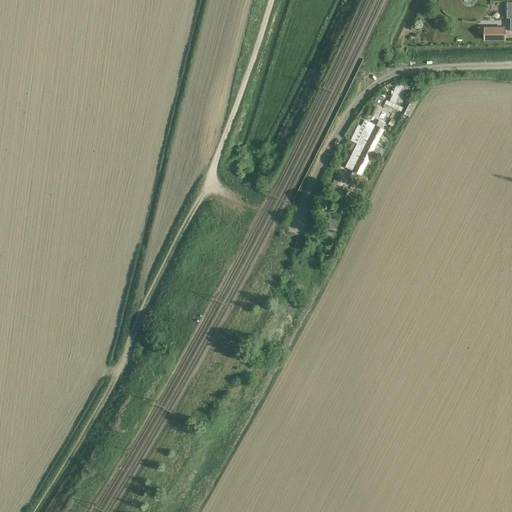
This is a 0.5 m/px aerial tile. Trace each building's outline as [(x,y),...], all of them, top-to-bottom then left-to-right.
[(505,27),(485,27),(485,39),(505,40),(505,27)] [(405,84),(397,84),(388,105),(395,107),(405,84)] [(374,116),(378,109),(372,106),(369,113),(374,116)] [(357,145),(373,152),(384,129),(368,121),(357,145)] [(353,149),(356,143),(350,140),(346,149),(349,150),(353,149)] [(357,180),(360,174),(361,175),(373,152),(357,145),(346,167),(353,171),(350,176),(357,180)] [(336,196),(340,188),(339,188),(341,183),(338,182),(334,179),(332,184),(333,185),(329,192),(336,196)] [(325,264),(329,258),(324,254),(320,260),(325,264)]
